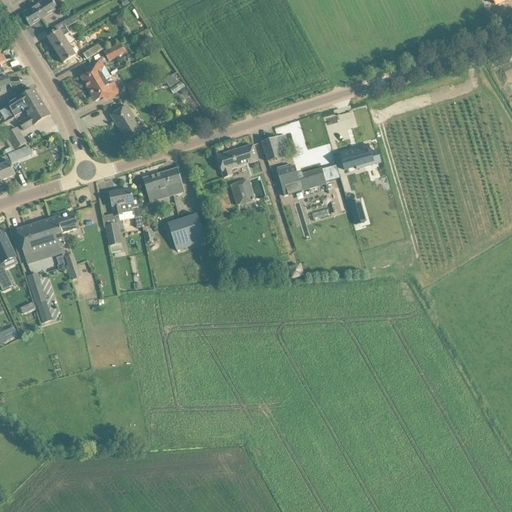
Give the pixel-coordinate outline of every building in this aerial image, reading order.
[(43,0),(22,14),(30,27),(57,8),(52,0),(43,0)] [(64,21),(67,27),(79,21),(75,15),(64,21)] [(71,41),(68,35),(69,34),(65,28),(48,39),(55,51),(67,43),(71,41)] [(67,43),(55,51),(64,64),(72,59),(81,52),(77,47),(72,50),(67,43)] [(104,52),(109,62),(126,54),(121,44),(104,52)] [(99,45),(83,55),(86,60),(102,50),(99,45)] [(105,80),(109,77),(104,68),(100,61),(98,62),(89,68),(92,72),(88,74),(81,78),(88,90),(105,80)] [(0,78),(0,92),(0,87),(10,84),(7,76),(0,78)] [(178,82),(174,76),(167,80),(170,86),(178,82)] [(126,86),(130,95),(149,86),(145,77),(126,86)] [(105,80),(88,90),(95,102),(106,96),(108,100),(117,95),(119,93),(113,83),(109,86),(105,80)] [(172,89),(175,94),(180,91),(185,87),(181,83),(172,89)] [(185,87),(180,91),(184,96),(189,93),(185,87)] [(25,111),(25,112),(41,102),(34,90),(8,106),(15,117),(25,111)] [(41,102),(25,112),(28,116),(18,123),(23,131),(49,115),(41,102)] [(133,119),(134,118),(126,106),(111,116),(127,141),(141,132),(133,119)] [(5,135),(15,150),(26,143),(17,128),(5,135)] [(261,143),(268,162),(291,155),(285,136),(261,143)] [(217,157),(223,178),(232,176),(231,170),(258,161),(253,146),(217,157)] [(367,146),(339,154),(344,171),(356,167),(357,170),(373,165),(367,146)] [(15,152),(8,155),(12,163),(19,161),(15,152)] [(0,186),(3,185),(1,181),(15,176),(11,166),(9,162),(8,158),(0,161),(0,186)] [(279,171),(277,172),(284,197),(326,185),(322,169),(297,176),(295,167),(290,168),(289,166),(278,169),(279,171)] [(143,180),(146,189),(150,202),(184,193),(177,170),(143,180)] [(232,185),(236,195),(239,205),(249,202),(243,182),(232,185)] [(134,216),(140,215),(137,199),(132,199),(131,190),(110,194),(114,217),(122,216),(122,214),(133,212),(134,216)] [(359,205),(349,208),(354,228),(365,225),(359,205)] [(17,231),(25,258),(65,245),(62,235),(79,229),(74,213),(17,231)] [(197,215),(179,220),(168,224),(178,251),(204,243),(206,242),(197,215)] [(121,244),(117,224),(105,227),(110,247),(121,244)] [(0,286),(2,292),(13,287),(2,264),(15,258),(4,235),(0,236),(0,286)] [(79,279),(71,255),(65,257),(73,281),(79,279)] [(28,278),(36,304),(46,301),(38,275),(28,278)] [(27,307),(29,313),(35,310),(32,304),(27,307)] [(49,312),(40,315),(43,324),(52,321),(49,312)] [(5,333),(8,340),(18,336),(14,329),(5,333)]
